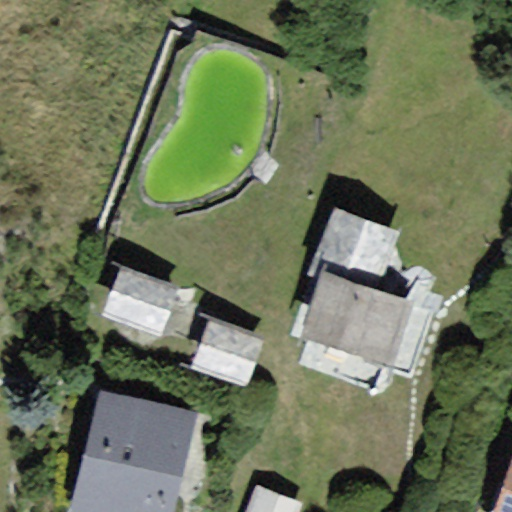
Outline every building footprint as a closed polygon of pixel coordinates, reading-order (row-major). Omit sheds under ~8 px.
[(386,230),(324,208),(302,268),(364,291),(386,230)] [(160,294),(98,274),(83,318),(145,338),(160,294)] [(303,282),(288,339),(393,368),(409,311),(303,282)] [(252,346),(187,324),(171,371),(236,393),(252,346)] [(171,511),(193,426),(82,400),(54,511),(171,511)] [(511,511),(511,452),(491,447),(473,511),(511,511)] [(296,511),(297,511),(250,494),(242,511),(296,511)]
